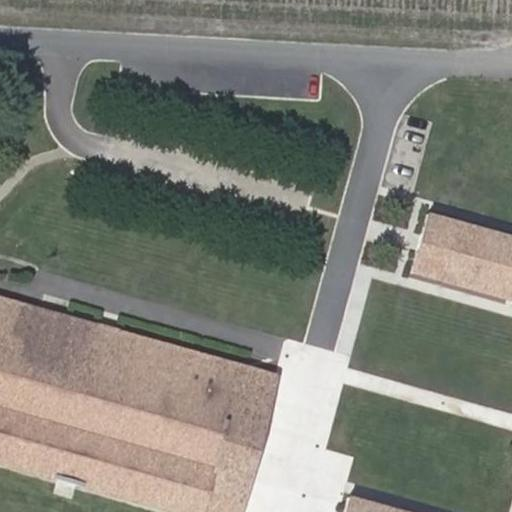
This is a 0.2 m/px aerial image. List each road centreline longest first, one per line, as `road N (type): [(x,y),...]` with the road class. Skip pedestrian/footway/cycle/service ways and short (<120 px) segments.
road 1 (residential): [(0,37),(511,61)]
road 2 (unknown): [(50,39),(54,116),(73,145),(295,196)]
